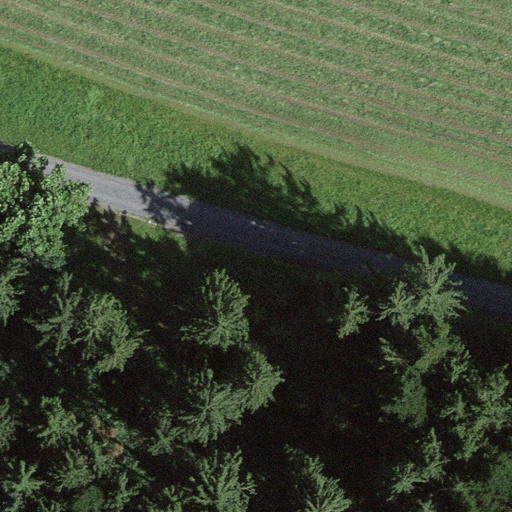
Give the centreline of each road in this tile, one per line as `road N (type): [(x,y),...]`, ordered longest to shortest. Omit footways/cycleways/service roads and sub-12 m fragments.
road 1 (track): [(511,309),(0,159)]
road 2 (track): [(133,198),(142,317),(184,363),(381,511)]
